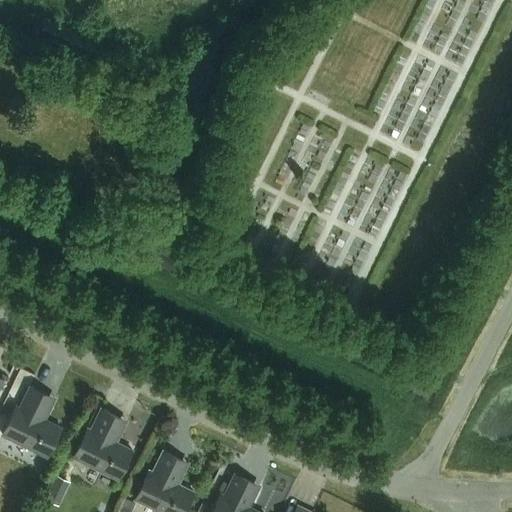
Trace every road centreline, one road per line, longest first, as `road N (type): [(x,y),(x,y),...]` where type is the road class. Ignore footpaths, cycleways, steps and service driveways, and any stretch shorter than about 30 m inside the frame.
road 1 (residential): [(414,489),(321,467),(0,313)]
road 2 (unclassified): [(414,489),(511,306)]
